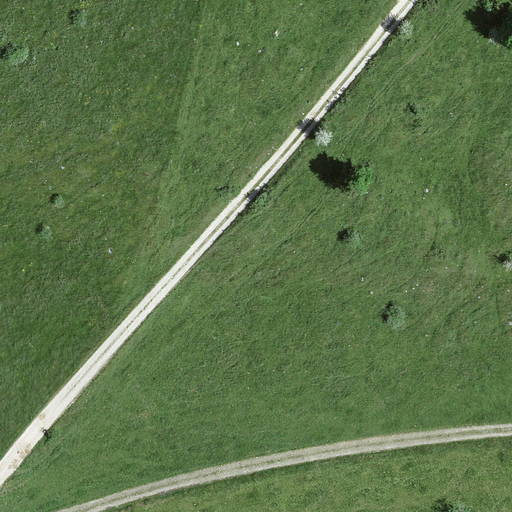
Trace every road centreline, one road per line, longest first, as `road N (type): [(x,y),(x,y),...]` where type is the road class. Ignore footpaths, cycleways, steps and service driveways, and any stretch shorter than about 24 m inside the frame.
road 1 (track): [(511,430),(355,444),(74,511)]
road 2 (track): [(396,0),(114,341)]
